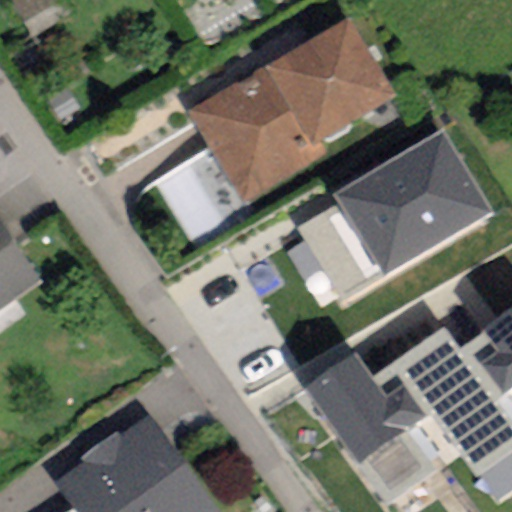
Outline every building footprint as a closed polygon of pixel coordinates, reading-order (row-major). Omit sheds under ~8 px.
[(56,0),(7,0),(22,22),(56,0)] [(397,116),(345,26),(185,118),(236,207),(397,116)] [(491,215),(442,131),(332,196),(337,205),(295,230),(339,305),(491,215)] [(0,310),(38,284),(0,231),(0,310)] [(511,266),(505,256),(450,289),(483,335),(497,355),(481,366),(502,396),(511,389),(511,266)] [(442,330),(371,377),(386,400),(403,389),(424,420),(406,432),(434,473),(457,457),(472,480),(477,476),(496,505),(511,493),(511,389),(502,396),(481,366),(497,355),(483,335),(457,352),(442,330)] [(355,354),(304,389),(384,506),(434,473),(406,432),(424,420),(403,389),(386,400),(371,377),(355,354)] [(209,511),(153,434),(63,499),(72,511),(209,511)]
